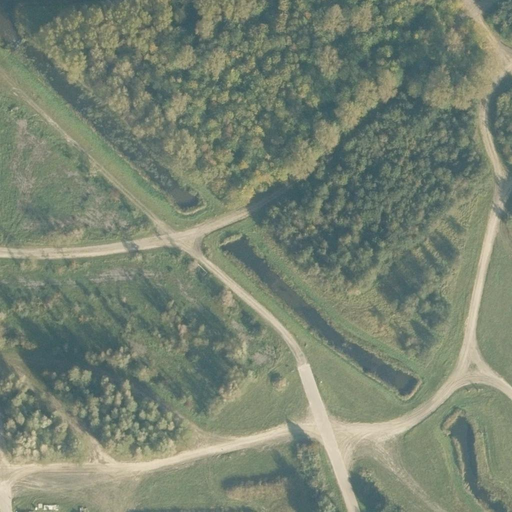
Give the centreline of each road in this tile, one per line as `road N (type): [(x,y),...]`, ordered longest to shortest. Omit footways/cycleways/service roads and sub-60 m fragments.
road 1 (track): [(0,251),(108,252),(176,238),(266,199),(324,160),(492,0)]
road 2 (track): [(323,432),(299,356),(282,331),(0,70)]
road 3 (track): [(511,65),(491,82),(479,114),(499,189),(466,349),(452,380),(408,420),(323,432)]
road 4 (track): [(0,465),(124,464),(323,432)]
